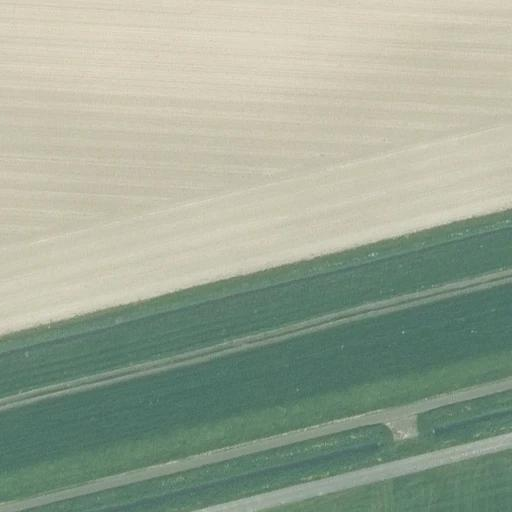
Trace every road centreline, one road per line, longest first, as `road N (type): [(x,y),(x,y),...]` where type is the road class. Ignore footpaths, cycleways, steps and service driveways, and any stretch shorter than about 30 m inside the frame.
road 1 (track): [(0,406),(511,277)]
road 2 (unclassified): [(511,384),(0,510)]
